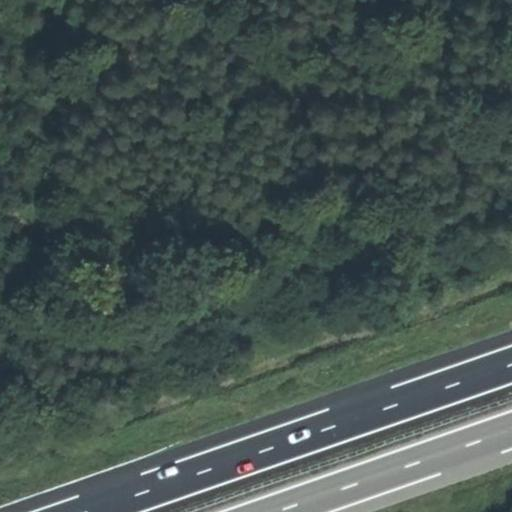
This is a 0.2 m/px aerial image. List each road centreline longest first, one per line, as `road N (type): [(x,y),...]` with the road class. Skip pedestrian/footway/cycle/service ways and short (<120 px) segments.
road 1 (track): [(0,464),(511,283)]
road 2 (motorway): [(511,363),(83,511)]
road 3 (motorway): [(272,511),(511,428)]
